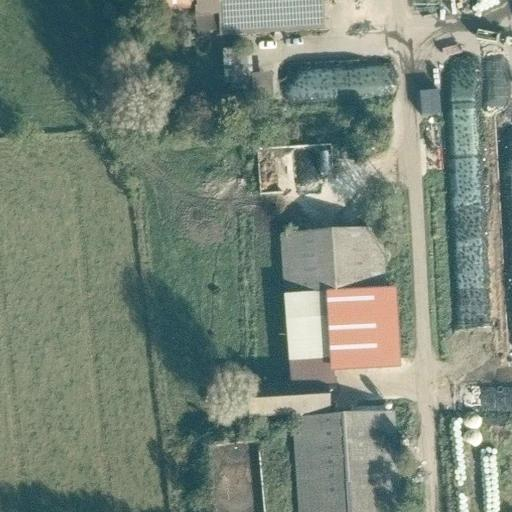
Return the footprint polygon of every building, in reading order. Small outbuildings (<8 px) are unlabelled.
[(226,34),(330,27),(328,0),(173,0),(174,3),(207,1),(208,15),(225,14),(226,34)] [(255,99),(275,98),(273,73),(253,74),(251,51),(224,53),(226,81),(253,79),(255,99)] [(292,66),(293,102),(373,99),(372,62),(292,66)] [(296,381),(340,378),(333,282),(382,279),(378,223),(286,230),(296,381)] [(511,380),(500,380),(500,410),(511,409),(511,380)] [(297,419),(302,511),(398,511),(393,414),(297,419)]
